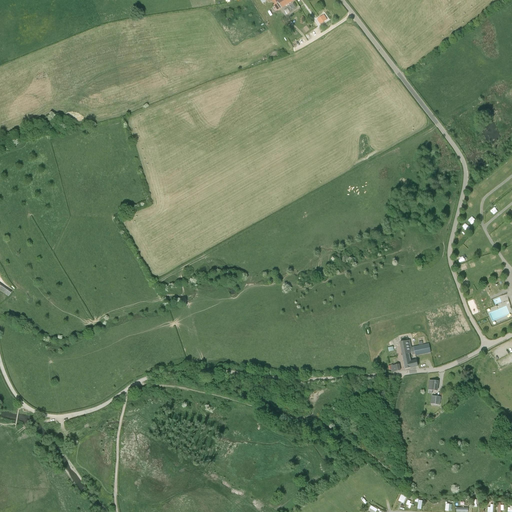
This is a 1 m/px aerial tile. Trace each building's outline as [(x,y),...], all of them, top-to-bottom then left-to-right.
[(282,8),(283,8),(294,0),(279,0),(278,1),(278,2),(278,3),(282,8)] [(502,169),(505,174),(511,170),(507,165),(502,169)] [(468,223),(463,228),(468,232),(472,226),(468,223)] [(477,232),(474,236),(479,241),(483,237),(477,232)] [(11,292),(0,284),(0,289),(9,296),(11,292)] [(410,340),(405,341),(400,342),(402,351),(412,349),(410,340)] [(414,347),(414,350),(415,352),(416,356),(416,355),(417,355),(419,355),(424,354),(425,354),(427,353),(428,353),(430,353),(431,353),(429,344),(414,347)] [(404,360),(410,359),(411,359),(410,353),(412,353),(415,352),(414,350),(412,350),(412,349),(402,351),(404,360)] [(410,359),(404,360),(406,369),(412,368),(410,359)] [(410,359),(412,368),(418,366),(416,360),(411,362),(411,359),(410,359)] [(429,381),(428,390),(428,393),(432,394),(432,390),(437,391),(438,381),(429,381)] [(440,397),(432,396),(430,404),(439,405),(440,397)]
